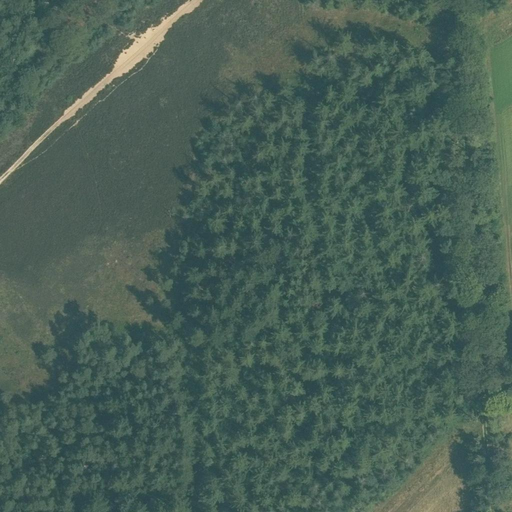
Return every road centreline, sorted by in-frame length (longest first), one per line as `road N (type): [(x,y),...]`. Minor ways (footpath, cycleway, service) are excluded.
road 1 (track): [(489,511),(450,0)]
road 2 (track): [(193,0),(0,178)]
